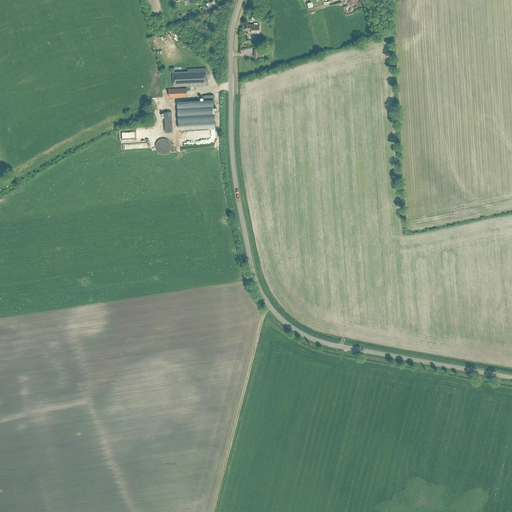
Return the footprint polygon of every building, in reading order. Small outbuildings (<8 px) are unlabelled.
[(247,25),(247,30),(252,30),(252,34),(259,34),(259,25),(258,25),(258,23),(254,23),(254,25),(247,25)] [(254,48),(254,57),(262,57),(263,49),(254,48)] [(173,72),(174,86),(189,86),(189,87),(207,86),(206,68),(188,69),(188,72),(173,72)] [(187,88),(168,89),(169,98),(187,97),(187,88)] [(214,100),(204,101),(177,102),(179,130),(215,128),(215,116),(214,100)] [(171,112),(164,112),(166,132),(173,132),(171,112)] [(120,141),(126,141),(126,138),(131,137),(131,131),(120,132),(120,141)] [(171,149),(171,147),(171,144),(169,141),(166,139),(163,139),(160,139),(158,141),(156,143),(155,147),(156,150),(158,153),(161,154),(164,155),(168,153),(170,151),(171,149)]
